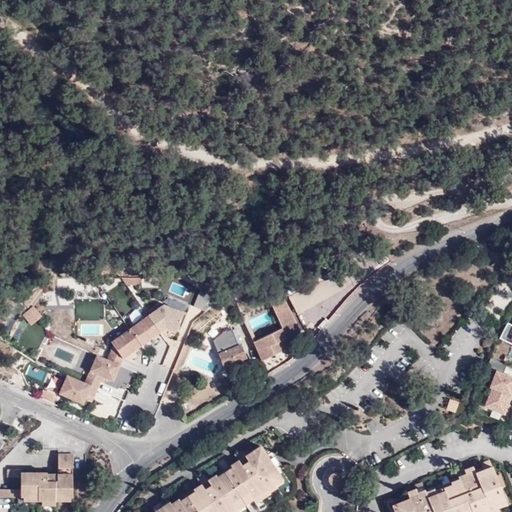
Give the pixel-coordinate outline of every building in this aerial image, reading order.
[(301,323),(357,299),(345,271),(289,295),(301,323)] [(199,291),(193,306),(207,311),(213,297),(199,291)] [(283,330),(270,336),(254,343),(262,362),(296,346),(292,337),(300,333),(282,297),(270,302),(281,325),(283,330)] [(165,303),(115,342),(128,359),(165,330),(177,336),(188,316),(165,303)] [(22,314),(30,325),(42,316),(34,305),(22,314)] [(511,324),(509,323),(501,339),(511,344),(511,324)] [(233,328),(239,338),(246,334),(240,324),(233,328)] [(267,331),(270,336),(283,330),(281,325),(267,331)] [(213,342),(219,355),(239,347),(231,327),(213,342)] [(239,347),(219,355),(218,355),(224,368),(247,359),(242,346),(239,347)] [(146,373),(97,354),(88,377),(137,396),(146,373)] [(485,369),(495,372),(502,375),(505,365),(489,359),(485,369)] [(48,383),(51,374),(28,365),(25,375),(48,383)] [(511,378),(502,375),(495,372),(489,387),(492,388),(484,407),(502,414),(511,389),(511,378)] [(127,403),(67,377),(55,404),(115,430),(127,403)] [(457,401),(448,398),(444,409),(453,411),(457,401)] [(270,479),(277,474),(259,447),(244,456),(240,451),(233,456),(237,461),(240,467),(233,471),(231,469),(223,474),(240,499),(248,494),(252,499),(266,489),(269,493),(269,494),(276,489),(273,485),(270,479)] [(20,480),(19,491),(19,499),(23,499),(31,499),(31,497),(38,497),(38,503),(41,503),(55,503),(55,497),(62,497),(62,499),(70,499),(72,499),(72,475),(72,470),(73,470),(73,457),(58,457),(58,476),(57,477),(57,487),(47,487),(47,476),(47,475),(21,475),(20,472),(7,472),(7,479),(20,480)] [(86,457),(73,457),(73,470),(72,470),(72,475),(85,475),(86,457)] [(493,501),(502,498),(487,460),(478,463),(480,467),(481,470),(473,473),(472,470),(464,474),(462,470),(461,466),(453,469),(457,479),(448,483),(449,485),(433,492),(431,489),(423,492),(419,483),(411,486),(412,489),(415,495),(407,499),(390,505),(392,511),(482,511),(495,507),(493,501)] [(240,467),(237,461),(222,471),(223,474),(231,469),(233,471),(240,467)] [(223,474),(222,471),(214,476),(216,479),(223,474)] [(337,471),(333,471),(330,473),(327,477),(327,481),(330,485),(334,486),(337,486),(340,484),(342,480),(341,477),(340,474),(337,471)] [(240,499),(223,474),(216,479),(214,476),(207,481),(203,475),(196,480),(200,485),(204,491),(196,495),(194,493),(187,498),(195,511),(232,511),(236,510),(233,504),(240,499)] [(281,480),(277,474),(270,479),(273,485),(281,480)] [(57,477),(47,476),(47,487),(57,487),(57,477)] [(185,495),(187,498),(194,493),(196,495),(204,491),(200,485),(185,495)] [(254,502),(269,493),(266,489),(252,499),(254,502)] [(404,492),(407,499),(415,495),(412,489),(404,492)] [(13,498),(13,491),(0,491),(0,499),(13,499),(13,498)] [(244,505),(252,499),(248,494),(240,499),(244,505)] [(195,511),(187,498),(179,503),(177,500),(170,505),(166,500),(152,510),(153,511),(195,511)] [(504,504),(502,498),(493,501),(495,507),(504,504)] [(244,505),(240,499),(233,504),(236,510),(244,505)]
